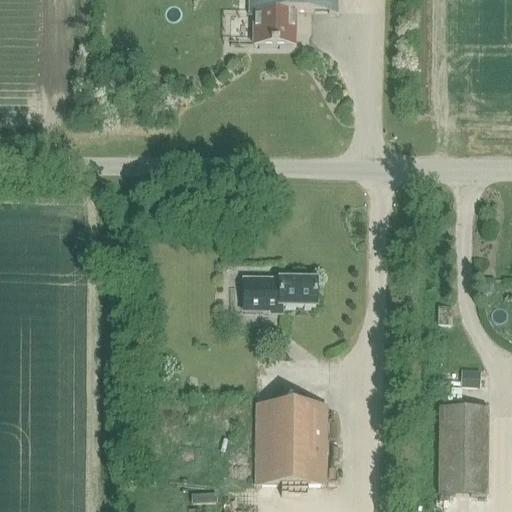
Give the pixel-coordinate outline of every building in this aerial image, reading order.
[(335,15),(335,0),(249,0),(249,18),(254,18),(253,49),(292,49),(293,14),(335,15)] [(315,310),(315,283),(262,283),(262,314),(270,314),(270,317),(280,317),(280,309),(315,310)] [(453,330),(454,311),(436,310),(436,329),(453,330)] [(325,489),(326,410),(256,409),(256,488),(325,489)] [(487,499),(488,411),(437,411),(437,499),(487,499)]
